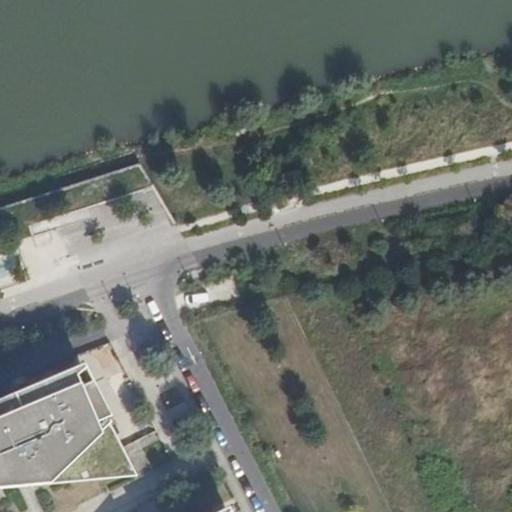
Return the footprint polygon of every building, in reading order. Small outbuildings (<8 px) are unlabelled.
[(137,164),(100,182),(108,200),(146,182),(137,164)] [(300,170),(275,176),(278,190),(303,184),(300,170)] [(281,194),(269,197),(272,209),(284,206),(283,205),(289,203),(288,197),(282,198),(281,194)] [(0,479),(6,480),(26,473),(28,479),(42,479),(64,471),(67,478),(134,477),(80,366),(0,400),(0,479)] [(161,511),(154,498),(138,505),(140,511),(161,511)]
